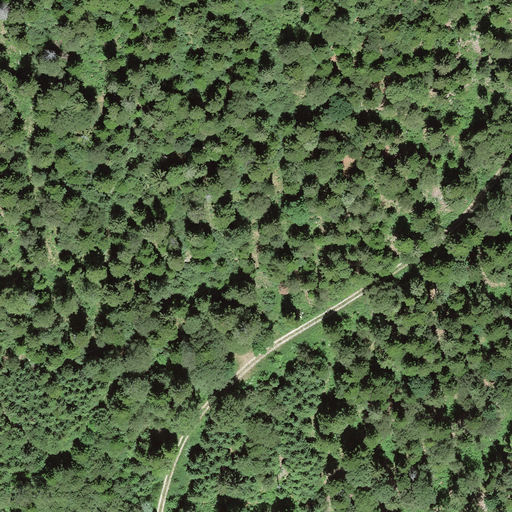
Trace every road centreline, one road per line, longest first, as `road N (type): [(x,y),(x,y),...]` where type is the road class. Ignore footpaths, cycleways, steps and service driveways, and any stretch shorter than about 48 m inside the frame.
road 1 (track): [(160,511),(179,450),(229,383),(453,232),(511,162)]
road 2 (track): [(0,498),(74,443),(123,382),(164,367),(256,361)]
